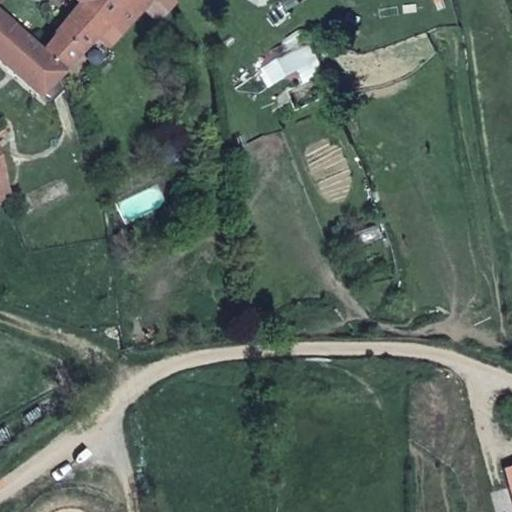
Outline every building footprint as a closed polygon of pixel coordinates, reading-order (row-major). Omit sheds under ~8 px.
[(93,41),(104,51),(141,12),(129,0),(73,0),(78,4),(52,35),(55,37),(43,49),(65,69),(93,41)] [(129,0),(141,12),(151,0),(129,0)] [(0,62),(15,77),(37,98),(61,73),(0,13),(0,62)] [(93,41),(65,69),(82,74),(104,51),(93,41)] [(303,43),(261,68),(272,85),(295,72),(300,80),(320,69),(314,61),(303,43)] [(0,165),(0,202),(1,206),(11,204),(3,177),(0,165)]
